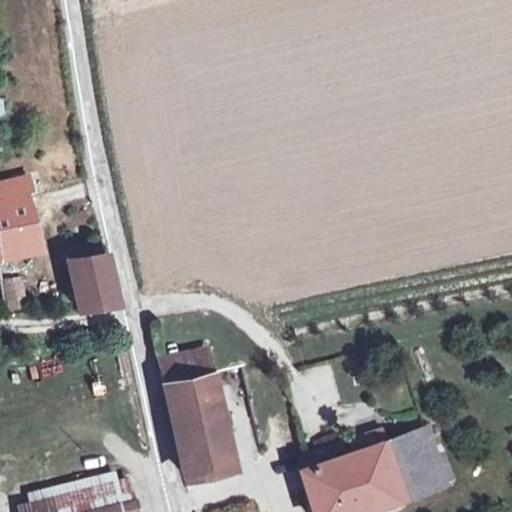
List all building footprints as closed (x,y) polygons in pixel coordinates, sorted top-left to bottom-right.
[(0,255),(36,249),(22,194),(28,192),(25,177),(0,182),(0,255)] [(66,247),(68,259),(65,260),(76,311),(115,305),(103,253),(100,253),(97,240),(66,247)] [(23,306),(19,278),(2,280),(7,309),(23,306)] [(163,384),(211,373),(207,351),(158,361),(163,384)] [(315,391),(333,387),(329,366),(288,375),(291,389),(299,388),(304,408),(318,405),(315,391)] [(224,434),(211,373),(163,384),(182,473),(230,463),(224,434)] [(427,429),(387,442),(380,444),(368,448),(361,451),(349,454),(343,440),(304,453),(309,467),(300,470),(312,511),(354,511),(376,506),(397,499),(387,465),(434,450),(427,429)] [(380,444),(387,442),(382,429),(363,434),(368,448),(380,444)] [(445,484),(434,450),(387,465),(397,499),(445,484)] [(137,511),(128,476),(14,504),(16,511),(137,511)]
